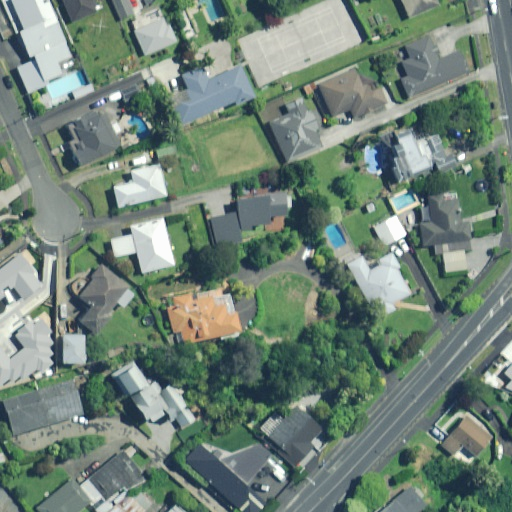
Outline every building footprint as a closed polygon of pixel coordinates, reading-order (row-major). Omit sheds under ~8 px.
[(19,35),(56,19),(47,0),(2,0),(17,35),(19,35)] [(61,0),(71,23),(95,13),(89,0),(61,0)] [(144,9),(139,0),(127,0),(133,14),(144,9)] [(439,6),(436,0),(400,0),(409,19),(439,6)] [(56,19),(19,35),(31,62),(17,68),(27,93),(45,86),(43,82),(61,75),(56,63),(71,57),(56,19)] [(441,59),(431,35),(405,46),(410,58),(401,61),(408,76),(401,79),(409,99),(468,74),(459,52),(441,59)] [(180,127),(234,103),(236,108),(257,98),(241,64),(211,78),(206,67),(184,77),(190,91),(168,100),(180,127)] [(370,94),(358,68),(319,86),(334,118),(350,110),(355,119),(388,104),(381,89),(370,94)] [(143,99),(136,84),(119,91),(126,107),(143,99)] [(326,146),(304,96),(285,104),(290,115),(271,123),(288,162),(326,146)] [(66,126),(58,109),(38,119),(46,136),(66,126)] [(100,119),(97,112),(66,127),(73,140),(68,143),(79,167),(120,148),(105,117),(100,119)] [(428,166),(430,165),(426,158),(432,155),(424,139),(415,144),(406,128),(391,136),(395,143),(388,147),(393,156),(388,159),(393,167),(388,169),(395,183),(428,166)] [(178,161),(176,147),(156,151),(158,165),(178,161)] [(452,154),(434,161),(439,174),(457,167),(452,154)] [(165,197),(157,165),(129,172),(132,183),(112,188),(117,208),(165,197)] [(293,207),(288,179),(234,188),(238,214),(212,218),(216,246),(241,242),(239,229),(269,225),(268,219),(285,216),(284,208),(293,207)] [(462,220),(458,192),(427,197),(430,222),(419,224),(423,247),(434,245),(435,255),(442,254),(445,273),(466,270),(463,251),(473,250),(469,219),(462,220)] [(405,236),(396,217),(374,228),(383,246),(405,236)] [(173,265),(162,219),(129,227),(131,235),(109,241),(114,258),(135,253),(140,274),(173,265)] [(399,268),(392,253),(366,265),(362,257),(356,260),(352,254),(343,258),(374,320),(394,311),(390,304),(410,294),(397,269),(399,268)] [(115,302),(123,308),(133,296),(125,290),(126,288),(100,266),(90,277),(92,279),(77,297),(89,307),(77,321),(94,335),(109,317),(105,314),(115,302)] [(217,341),(237,338),(242,336),(237,310),(232,312),(228,294),(190,302),(189,296),(172,299),(173,307),(166,309),(171,334),(177,333),(179,344),(217,337),(217,341)] [(0,346),(46,324),(34,298),(0,314),(0,346)] [(85,364),(85,337),(31,337),(31,357),(42,357),(42,362),(60,362),(60,364),(85,364)] [(149,419),(152,423),(166,414),(178,432),(196,420),(172,384),(161,391),(155,382),(149,386),(132,361),(110,376),(125,397),(128,395),(146,421),(149,419)] [(84,415),(75,382),(3,402),(13,436),(84,415)] [(323,428),(300,406),(267,441),(296,469),(315,448),(309,443),(323,428)] [(273,456),(229,414),(203,441),(184,461),(237,511),(262,511),(272,501),(250,480),(273,456)] [(492,439),(467,418),(442,447),(453,456),(461,446),(475,458),(492,439)] [(122,511),(115,502),(145,478),(124,452),(81,487),(75,479),(37,509),(39,511),(80,511),(90,504),(96,511),(122,511)] [(417,511),(426,505),(411,486),(379,511),(417,511)]
